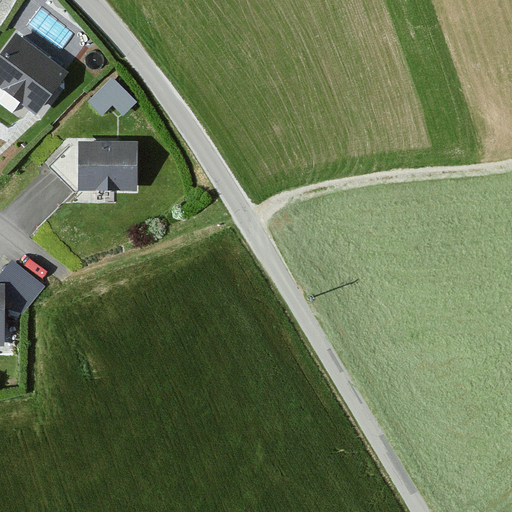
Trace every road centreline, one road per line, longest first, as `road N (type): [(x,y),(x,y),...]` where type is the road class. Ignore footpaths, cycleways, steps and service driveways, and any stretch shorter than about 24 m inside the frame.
road 1 (unclassified): [(89,0),(218,170),(416,511)]
road 2 (track): [(511,163),(369,179),(287,197),(247,220)]
